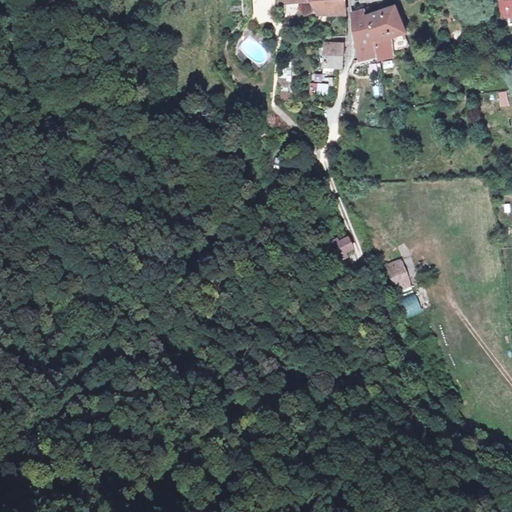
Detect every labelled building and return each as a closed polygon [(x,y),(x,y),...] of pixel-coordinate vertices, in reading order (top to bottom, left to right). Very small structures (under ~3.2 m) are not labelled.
[(324,16),(333,16),(333,38),(349,37),(349,9),(347,0),(282,0),(283,6),(317,2),(318,7),(324,7),(324,16)] [(511,0),(505,0),(501,1),(505,21),(511,20),(511,21),(511,0)] [(380,58),(381,60),(396,58),(393,40),(408,34),(397,8),(394,9),(368,20),(368,18),(364,18),(364,15),(355,15),(355,18),(356,35),(362,61),(380,58)] [(339,75),(339,67),(345,67),(346,45),(328,44),(325,73),(313,72),(311,92),(337,94),(339,78),(326,77),(326,74),(339,75)] [(282,69),(277,99),(287,100),(292,71),(282,69)] [(344,255),(352,252),(348,240),(339,243),(338,240),(331,243),(332,247),(318,252),(322,263),(326,262),(334,259),(335,264),(345,259),(344,255)] [(402,257),(384,264),(394,293),(412,286),(402,257)] [(398,300),(404,318),(421,313),(415,294),(398,300)]
